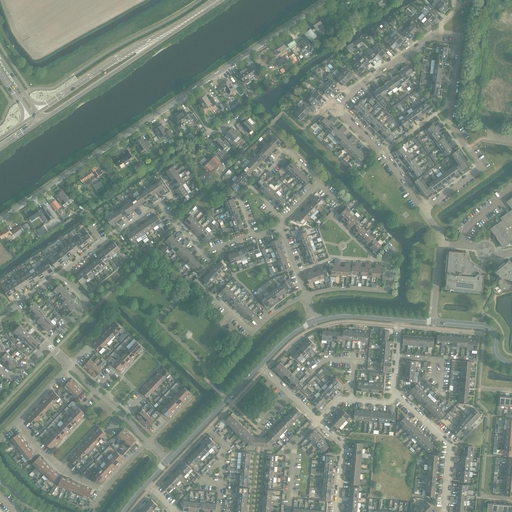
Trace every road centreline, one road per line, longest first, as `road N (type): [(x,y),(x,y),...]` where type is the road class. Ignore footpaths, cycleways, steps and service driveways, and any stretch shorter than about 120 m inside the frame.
road 1 (residential): [(148,442),(104,489),(47,457),(16,420),(69,365)]
road 2 (residential): [(440,32),(460,36),(449,123),(481,168),(424,212)]
road 3 (residential): [(0,219),(184,95)]
road 4 (secondary): [(37,117),(218,0)]
road 5 (residential): [(184,95),(326,0)]
road 6 (residential): [(398,393),(451,444),(446,511)]
road 7 (residential): [(424,212),(383,153),(338,108)]
road 8 (tertiary): [(168,461),(261,364)]
road 9 (residential): [(338,108),(360,84),(440,32)]
road 10 (residential): [(305,295),(386,291),(384,256),(391,249)]
